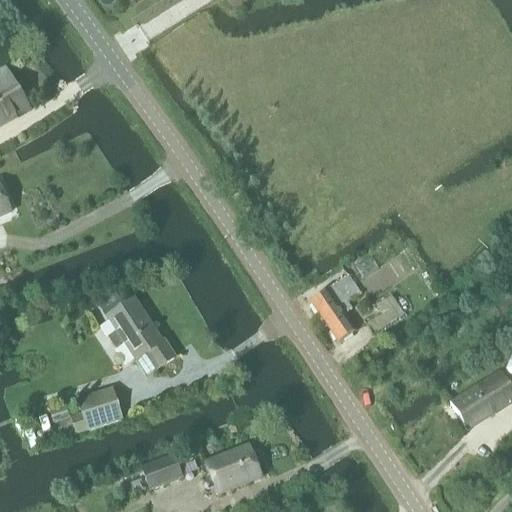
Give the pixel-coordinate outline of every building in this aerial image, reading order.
[(0,129),(30,113),(7,72),(0,75),(0,129)] [(0,189),(0,220),(12,215),(0,189)] [(349,279),(313,305),(341,344),(357,333),(346,317),(353,313),(348,306),(361,297),(349,279)] [(136,302),(108,320),(136,363),(147,356),(157,372),(174,361),(136,302)] [(511,390),(502,374),(452,406),(468,432),(511,404),(511,390)] [(115,393),(67,408),(77,439),(125,425),(115,393)] [(251,450),(207,467),(219,499),(263,482),(251,450)] [(158,483),(189,473),(181,453),(151,464),(158,483)]
